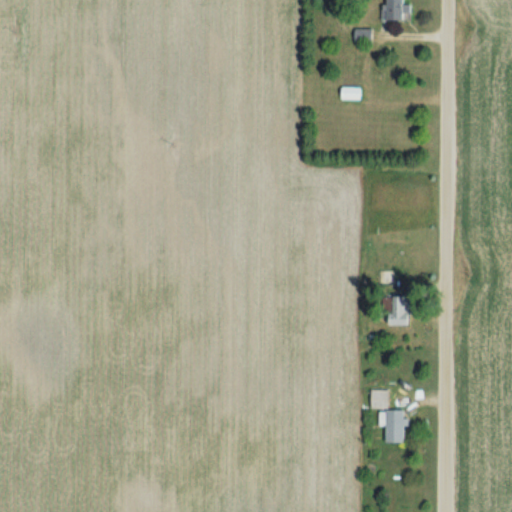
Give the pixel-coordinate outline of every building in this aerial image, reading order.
[(409,0),(391,0),(383,0),(383,21),(407,22),(407,13),(409,13),(409,0)] [(356,43),(375,43),(375,30),(356,30),(356,43)] [(345,100),(365,100),(365,88),(345,88),(345,100)] [(395,325),(414,325),(414,297),(395,297),(395,325)] [(390,391),(373,391),(373,408),(390,408),(390,391)]
